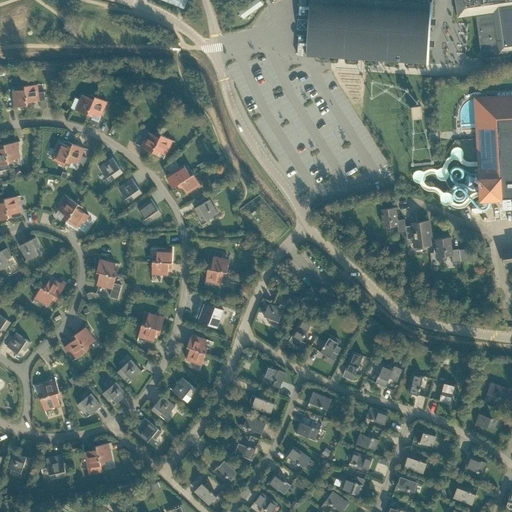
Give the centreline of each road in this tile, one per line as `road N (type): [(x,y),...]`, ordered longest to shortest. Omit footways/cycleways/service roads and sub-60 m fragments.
road 1 (residential): [(111,424),(155,381),(174,337),(186,253),(174,205),(120,147),(90,131),(61,122),(0,126)]
road 2 (residential): [(511,338),(404,317),(309,226)]
road 3 (residential): [(0,230),(40,225),(63,234),(81,257),(71,314),(32,358)]
road 4 (residential): [(211,50),(235,117),(309,226)]
road 5 (residential): [(164,477),(200,430),(243,335)]
road 6 (residential): [(303,372),(275,445),(231,511)]
road 7 (residential): [(243,335),(278,255),(309,226)]
